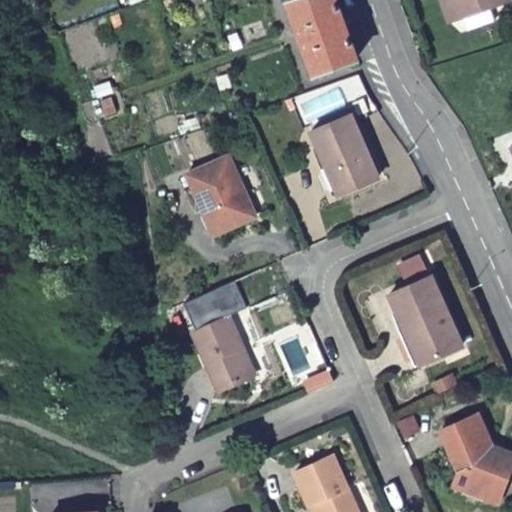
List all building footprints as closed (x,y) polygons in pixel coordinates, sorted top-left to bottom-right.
[(293,0),(279,5),(304,79),(345,64),(323,0),(293,0)] [(431,0),(442,29),(449,26),(441,0),(431,0)] [(441,0),(449,26),(503,9),(499,0),(441,0)] [(299,134),(315,168),(319,166),(333,195),(368,180),(340,116),(299,134)] [(201,237),(237,221),(228,197),(234,194),(218,158),(176,176),(201,237)] [(319,166),(315,168),(309,170),(323,200),(333,195),(319,166)] [(228,197),(237,221),(244,219),(234,194),(228,197)] [(379,296),(394,331),(400,329),(415,364),(453,347),(421,277),(379,296)] [(182,331),(208,392),(240,378),(227,348),(231,346),(219,315),(182,331)] [(400,329),(394,331),(390,333),(406,368),(415,364),(400,329)] [(432,432),(449,472),(445,488),(489,504),(507,456),(482,446),(469,415),(432,432)] [(284,475),(298,507),(304,504),(307,511),(347,511),(324,458),(284,475)]
